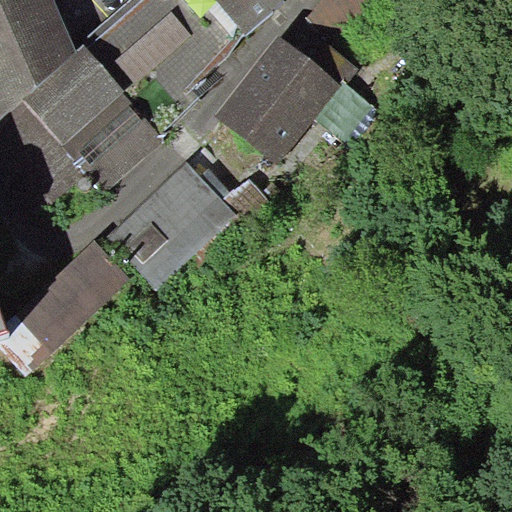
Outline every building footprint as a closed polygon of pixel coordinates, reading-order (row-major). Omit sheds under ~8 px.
[(54,0),(0,0),(0,112),(23,94),(76,48),(54,0)] [(244,34),(213,0),(128,0),(76,48),(23,94),(0,112),(0,166),(37,212),(88,169),(107,189),(165,140),(161,136),(200,97),(191,89),(244,34)] [(213,0),(244,34),(282,0),(213,0)] [(312,60),(279,33),(214,114),(279,166),(316,118),(346,83),(357,68),(325,43),(312,60)] [(373,106),(346,83),(316,118),(343,141),(373,106)] [(189,163),(109,235),(159,289),(238,217),(189,163)] [(130,279),(96,239),(6,326),(8,332),(0,334),(0,352),(25,377),(130,279)]
